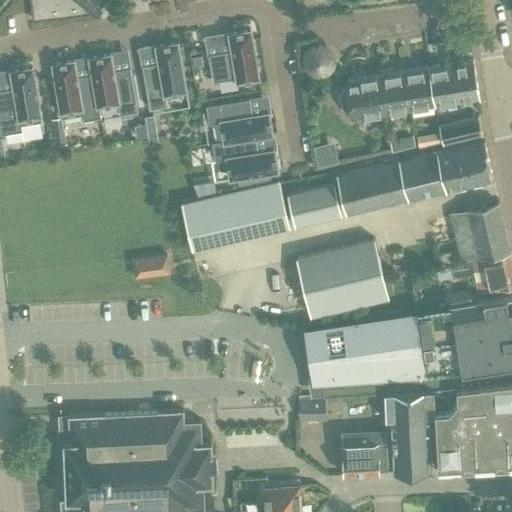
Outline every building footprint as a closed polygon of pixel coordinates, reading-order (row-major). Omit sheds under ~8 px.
[(32,0),(34,17),(92,10),(97,14),(102,7),(100,5),(104,0),(32,0)] [(231,82),(256,78),(251,50),(250,44),(247,27),(222,32),(225,50),(208,53),(212,76),(229,73),(229,74),(231,83),(231,82)] [(159,61),(142,64),(150,107),(168,104),(166,92),(186,89),(178,41),(157,44),(156,44),(159,61)] [(331,66),(332,64),(333,62),(333,59),(334,57),(333,55),(332,52),(331,50),(330,48),(328,47),(326,45),(324,44),(322,44),(319,44),(317,44),(314,45),(312,46),(310,47),(309,49),(307,50),(306,53),(305,55),(305,57),(305,59),(306,62),(306,64),(308,66),(309,68),(311,69),(313,71),(315,71),(317,72),(320,72),(322,72),(324,71),(326,70),(328,69),(330,68),(331,66)] [(111,52),(89,56),(92,73),(97,104),(99,104),(118,101),(120,112),(138,109),(131,66),(114,69),(111,52)] [(193,54),(195,63),(203,61),(201,53),(193,54)] [(435,103),(445,101),(479,96),(473,58),(429,65),(435,103)] [(74,59),(53,62),(62,116),(82,113),(83,119),(101,116),(99,104),(97,104),(92,73),(77,75),(74,59)] [(410,107),(435,103),(429,65),(404,69),(410,107)] [(14,86),(0,88),(0,127),(1,133),(22,129),(21,123),(42,120),(33,66),(11,69),(14,86)] [(379,73),(385,111),(410,107),(404,69),(379,73)] [(351,116),(381,111),(385,111),(379,73),(345,78),(346,82),(345,83),(344,85),(343,86),(341,90),(341,91),(341,93),(341,95),(341,97),(341,98),(341,100),(342,102),(342,104),(344,107),(345,108),(347,109),(348,111),(349,112),(351,113),(351,116)] [(249,97),(206,104),(209,122),(221,120),(224,139),(224,140),(256,135),(272,132),(269,111),(252,113),(249,97)] [(153,114),(145,116),(147,125),(147,128),(155,126),(153,114)] [(443,142),(464,138),(483,133),(478,114),(439,123),(443,142)] [(145,123),(135,125),(137,135),(147,134),(145,123)] [(64,124),(54,125),(57,143),(67,142),(64,124)] [(392,148),(403,146),(415,143),(413,133),(401,136),(389,139),(392,148)] [(224,139),(212,141),(215,159),(227,157),(230,177),(278,169),(275,147),(258,150),(256,135),(224,140),(224,139)] [(337,172),(346,211),(493,177),(484,138),(337,172)] [(290,224),(279,177),(182,200),(185,212),(193,246),(290,224)] [(288,191),(290,202),(295,223),(341,212),(333,181),(288,191)] [(467,208),(449,212),(454,235),(460,259),(462,259),(509,246),(498,200),(467,207),(467,208)] [(388,295),(374,236),(297,254),(311,313),(312,313),(355,303),(362,301),(388,295)] [(462,261),(452,264),(454,275),(463,273),(473,270),(476,269),(481,291),(511,283),(511,257),(510,250),(509,246),(462,259),(462,261)] [(169,270),(168,267),(167,252),(133,257),(136,275),(169,270)] [(470,287),(446,291),(448,303),(472,299),(470,287)] [(511,294),(420,308),(305,326),(313,382),(317,382),(323,381),(323,393),(385,390),(434,386),(511,376),(511,294)] [(511,376),(434,386),(438,465),(439,465),(439,468),(441,468),(441,467),(440,467),(439,464),(494,462),(509,461),(509,463),(511,463),(511,376)] [(434,386),(385,390),(385,402),(386,413),(386,426),(386,427),(387,450),(388,465),(388,468),(394,467),(394,470),(432,468),(432,465),(438,465),(434,386)] [(325,417),(324,396),(299,398),(300,418),(325,417)] [(188,511),(188,508),(205,507),(204,485),(213,484),(212,440),(202,440),(201,418),(184,418),(184,407),(68,412),(69,422),(64,423),(64,438),(63,438),(65,498),(60,498),(60,511),(188,511)] [(365,440),(342,441),(344,472),(379,471),(378,466),(388,465),(387,450),(386,427),(364,428),(365,440)] [(301,511),(300,483),(300,478),(257,480),(258,499),(240,500),(240,511),(301,511)]
